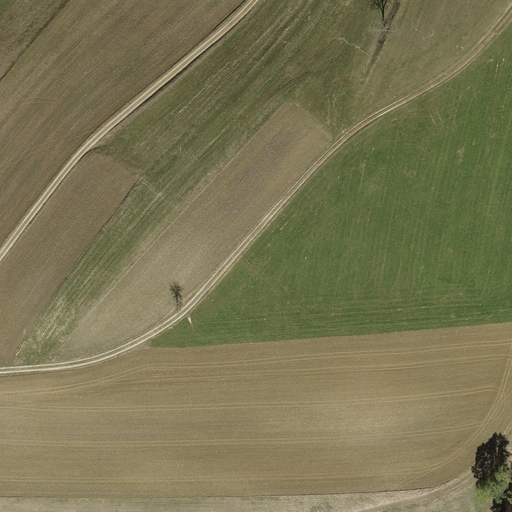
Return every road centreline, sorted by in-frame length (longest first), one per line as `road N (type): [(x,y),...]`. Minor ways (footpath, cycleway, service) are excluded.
road 1 (track): [(0,371),(41,369),(157,331),(343,141),(504,32),(511,18)]
road 2 (track): [(0,254),(87,149),(235,27),(255,0)]
road 3 (track): [(371,511),(416,503),(466,478),(511,430)]
